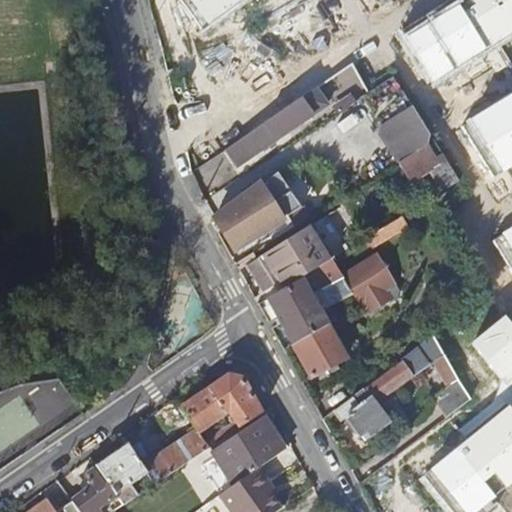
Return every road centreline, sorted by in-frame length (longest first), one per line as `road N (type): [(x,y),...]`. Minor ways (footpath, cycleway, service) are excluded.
road 1 (unclassified): [(122,0),(165,179),(246,325)]
road 2 (residential): [(0,496),(246,325)]
road 3 (residential): [(277,380),(352,511)]
